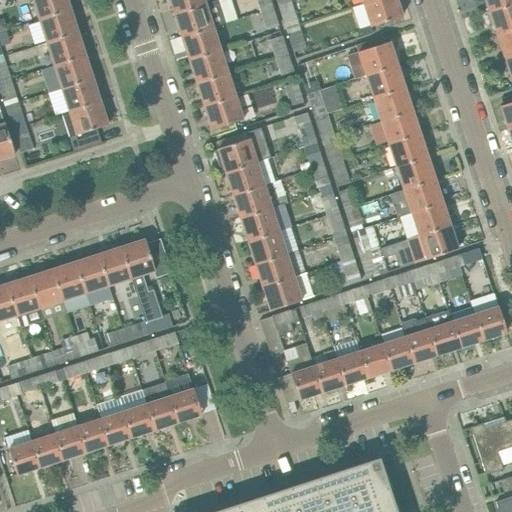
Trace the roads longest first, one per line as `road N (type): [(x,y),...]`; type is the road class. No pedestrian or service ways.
road 1 (unclassified): [(284,449),(189,180)]
road 2 (residential): [(511,244),(432,0)]
road 3 (unclassified): [(0,242),(189,180)]
road 4 (unclassified): [(189,180),(131,0)]
road 5 (unclassified): [(284,449),(172,485),(154,503),(126,511)]
road 6 (unclassified): [(284,449),(425,403)]
